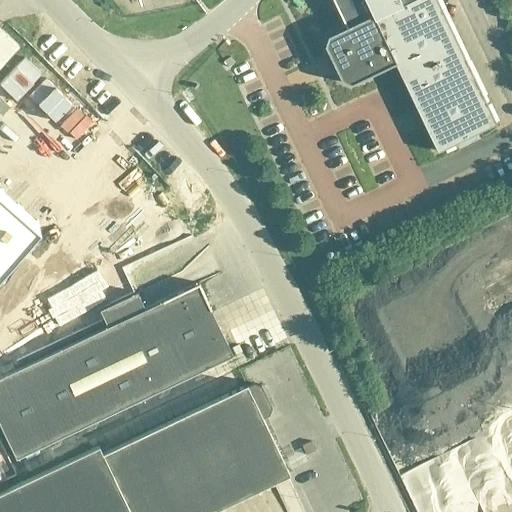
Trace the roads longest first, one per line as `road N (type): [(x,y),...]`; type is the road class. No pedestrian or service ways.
road 1 (unclassified): [(389,511),(223,192),(50,0)]
road 2 (unknown): [(243,3),(338,209),(378,213),(416,189),(393,135),(364,104)]
